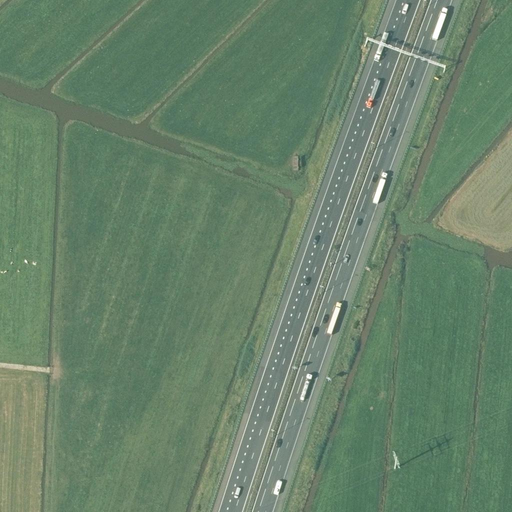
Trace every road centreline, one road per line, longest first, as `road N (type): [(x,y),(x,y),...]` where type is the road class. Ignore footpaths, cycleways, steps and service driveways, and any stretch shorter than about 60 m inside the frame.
road 1 (motorway): [(412,0),(234,511)]
road 2 (motorway): [(262,511),(440,0)]
road 3 (tertiary): [(511,47),(409,329)]
road 4 (tertiary): [(409,329),(344,511)]
road 5 (unclassified): [(409,329),(462,410),(511,427)]
